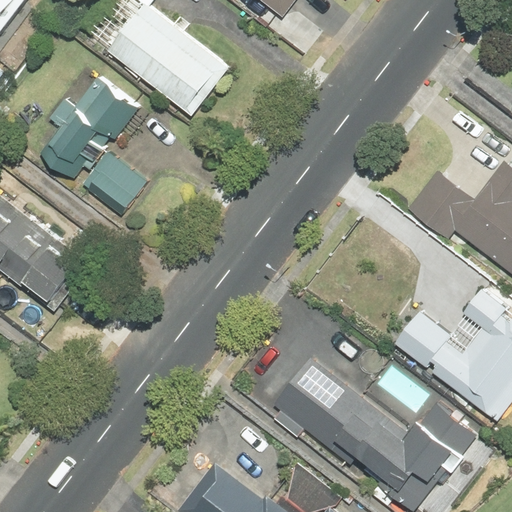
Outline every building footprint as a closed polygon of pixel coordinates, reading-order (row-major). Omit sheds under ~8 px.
[(0,0),(0,29),(7,35),(32,0),(0,0)] [(269,0),(289,15),(301,0),(269,0)] [(153,2),(117,50),(201,114),(237,66),(153,2)] [(0,85),(10,72),(0,63),(0,85)] [(64,122),(43,149),(81,177),(91,164),(98,170),(89,182),(130,214),(154,182),(112,150),(146,106),(106,75),(82,105),(72,98),(58,117),(64,122)] [(445,169),(416,207),(455,237),(461,229),(511,267),(511,161),(484,198),(445,169)] [(3,189),(0,193),(0,261),(61,310),(84,281),(79,277),(93,260),(3,189)] [(417,310),(393,342),(426,367),(430,362),(437,367),(432,372),(495,420),(511,397),(511,317),(509,321),(501,314),(506,307),(480,288),(462,312),(481,326),(460,354),(444,341),(449,334),(417,310)] [(412,433),(311,356),(276,402),(286,409),(279,418),(305,437),(308,432),(350,464),(354,459),(381,480),(376,486),(410,511),(414,511),(438,481),(443,485),(464,457),(461,456),(477,435),(439,406),(420,431),(416,428),(412,433)] [(391,362),(367,394),(407,424),(431,393),(391,362)] [(216,464),(180,511),(334,511),(330,508),(326,511),(302,511),(281,496),(275,504),(266,496),(263,501),(216,464)]
